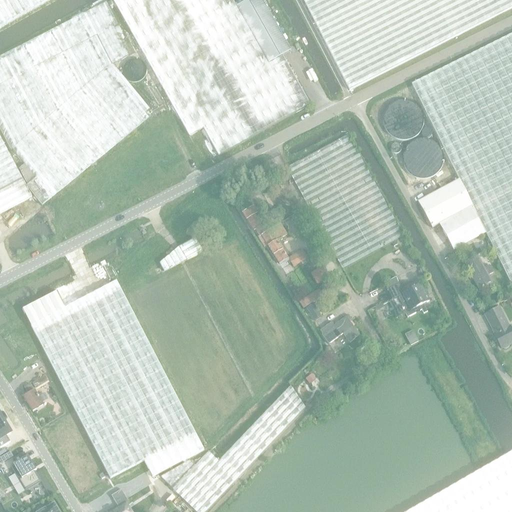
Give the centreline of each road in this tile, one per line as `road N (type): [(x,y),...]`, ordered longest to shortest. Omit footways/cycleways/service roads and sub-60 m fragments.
road 1 (unclassified): [(0,284),(350,100)]
road 2 (unclassified): [(511,382),(350,100)]
road 3 (unknown): [(0,354),(187,185)]
road 4 (unclassified): [(350,100),(511,21)]
road 5 (unclassified): [(72,511),(0,391)]
